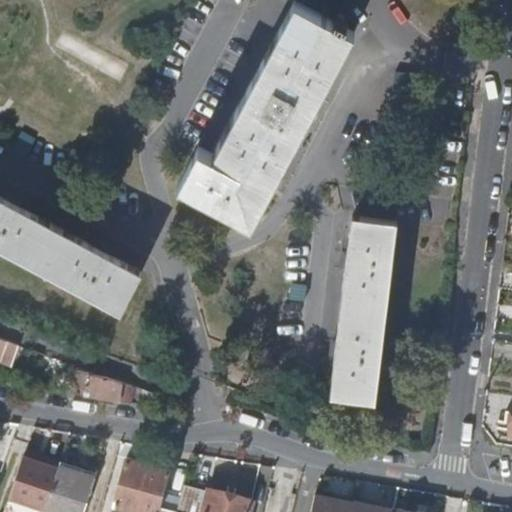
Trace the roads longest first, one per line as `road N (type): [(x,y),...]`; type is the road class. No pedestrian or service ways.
road 1 (residential): [(446,483),(506,0)]
road 2 (residential): [(0,325),(207,395),(215,428)]
road 3 (residential): [(215,428),(446,483)]
road 4 (residential): [(0,407),(177,434),(215,428)]
